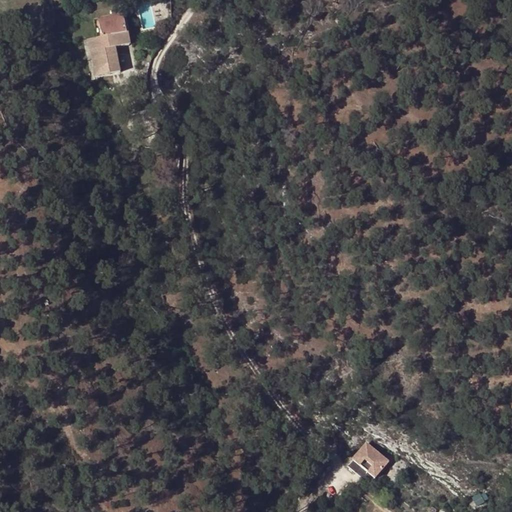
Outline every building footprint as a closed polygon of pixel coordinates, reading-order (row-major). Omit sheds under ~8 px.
[(124,14),(107,18),(108,23),(100,25),(103,38),(97,39),(88,41),(95,78),(121,72),(116,47),(129,45),(124,14)] [(127,14),(124,14),(129,45),(133,44),(127,14)] [(108,23),(107,18),(94,20),(97,39),(103,38),(100,25),(108,23)] [(167,144),(166,170),(179,170),(181,145),(167,144)] [(370,479),(385,463),(361,443),(346,460),(356,468),(361,462),(368,468),(364,474),(370,479)]
